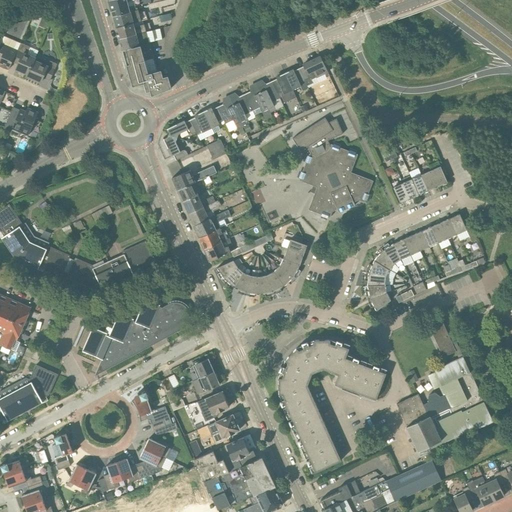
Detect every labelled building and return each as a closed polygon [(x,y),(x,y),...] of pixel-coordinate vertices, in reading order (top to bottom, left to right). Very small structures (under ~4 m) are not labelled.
[(124,9),(128,8),(129,10),(136,8),(135,5),(141,4),(140,0),(112,0),(108,1),(112,14),(124,11),(124,9)] [(129,10),(128,8),(124,9),(124,11),(112,14),(116,28),(134,24),(133,23),(147,19),(145,11),(139,12),(138,10),(137,7),(136,8),(129,10)] [(49,21),(42,18),(38,26),(46,29),(49,21)] [(119,39),(146,32),(151,30),(149,23),(135,27),(134,24),(116,28),(119,39)] [(122,51),(140,45),(149,43),(146,32),(119,39),(122,51)] [(0,65),(9,70),(12,62),(13,63),(18,50),(2,43),(0,46),(0,65)] [(18,50),(13,63),(18,65),(16,70),(27,75),(28,75),(35,60),(36,58),(27,54),(30,47),(21,43),(18,50)] [(140,45),(122,51),(132,87),(144,84),(146,92),(150,91),(151,96),(171,88),(168,76),(163,77),(161,70),(148,74),(140,45)] [(311,80),(316,77),(316,78),(328,72),(320,56),(303,64),(304,66),(299,69),(304,81),(307,86),(313,83),(311,80)] [(35,60),(28,75),(27,75),(26,77),(40,83),(43,78),(50,81),(57,64),(49,61),(48,65),(35,60)] [(301,86),(299,83),(304,81),(299,69),(294,71),(293,69),(285,73),(292,90),(301,86)] [(296,97),(292,90),(285,73),(276,77),(277,79),(272,81),(278,93),(280,98),(282,104),(296,97)] [(272,102),(280,98),(278,93),(272,81),(263,85),(266,90),(260,93),(270,113),(276,110),(272,102)] [(272,116),(270,113),(260,93),(255,95),(253,90),(245,94),(252,111),(260,107),(265,119),(272,116)] [(243,126),(249,123),(245,114),(252,111),(245,94),(236,98),(238,103),(233,105),(243,126)] [(330,100),(328,94),(322,97),(325,103),(330,100)] [(238,130),(244,127),(243,126),(233,105),(228,108),(226,103),(218,107),(223,119),(223,120),(225,124),(233,120),(238,130)] [(218,121),(223,119),(218,107),(212,109),(212,108),(203,112),(211,129),(219,124),(218,121)] [(4,128),(10,131),(11,131),(19,111),(13,108),(4,128)] [(9,133),(18,137),(20,132),(29,135),(38,113),(27,109),(26,112),(20,110),(19,111),(11,131),(10,131),(9,133)] [(196,132),(197,134),(197,135),(211,129),(203,112),(194,116),(195,117),(190,120),(196,132)] [(308,147),(311,155),(309,154),(299,180),(317,187),(308,210),(330,218),(332,212),(337,209),(339,213),(355,205),(354,202),(358,200),(365,203),(373,181),(351,172),(358,155),(331,144),(331,145),(328,140),(343,134),(337,119),(329,123),(325,117),(293,139),(301,151),(308,147)] [(192,134),(196,132),(190,120),(185,122),(184,121),(167,129),(169,132),(168,135),(177,138),(178,134),(188,129),(190,133),(192,134)] [(176,160),(188,155),(186,151),(184,150),(180,152),(176,142),(177,138),(168,135),(167,137),(163,139),(172,156),(174,155),(176,160)] [(33,146),(36,147),(41,141),(35,138),(33,144),(33,146)] [(227,153),(226,152),(220,139),(207,146),(213,159),(227,153)] [(190,170),(172,178),(178,190),(195,182),(217,173),(214,166),(192,175),(190,170)] [(431,170),(438,186),(447,182),(440,166),(431,170)] [(394,174),(392,167),(384,170),(387,176),(394,174)] [(429,191),(438,186),(431,170),(421,175),(429,191)] [(419,195),(429,191),(421,175),(412,179),(419,195)] [(410,199),(419,195),(412,179),(403,183),(410,199)] [(195,182),(178,190),(183,201),(198,194),(198,195),(200,194),(195,182)] [(400,203),(410,199),(403,183),(393,187),(400,203)] [(198,194),(183,201),(188,214),(204,207),(198,195),(198,194)] [(205,199),(208,205),(215,201),(212,196),(205,199)] [(194,225),(209,218),(206,212),(221,206),(218,200),(215,201),(208,205),(204,207),(188,214),(194,225)] [(45,201),(38,206),(43,213),(50,208),(45,201)] [(2,238),(16,259),(38,268),(38,269),(39,266),(61,276),(70,256),(48,246),(49,243),(34,237),(25,223),(23,225),(10,204),(9,205),(0,210),(0,230),(4,236),(2,238)] [(101,209),(105,217),(112,213),(109,205),(101,209)] [(105,217),(101,209),(94,213),(98,220),(105,217)] [(209,218),(194,225),(199,237),(220,228),(220,227),(218,222),(231,216),(228,210),(209,218)] [(450,218),(457,234),(467,230),(460,214),(450,218)] [(448,238),(457,234),(450,218),(441,222),(448,238)] [(84,228),(80,221),(75,223),(78,231),(84,228)] [(439,243),(448,238),(441,222),(431,227),(439,243)] [(69,225),(62,228),(65,236),(73,232),(69,225)] [(199,237),(204,249),(227,239),(224,232),(226,231),(224,226),(220,227),(220,228),(199,237)] [(429,247),(439,243),(431,227),(422,231),(429,247)] [(420,251),(429,247),(422,231),(413,235),(420,251)] [(410,255),(420,251),(413,235),(403,239),(410,255)] [(231,252),(234,250),(229,238),(227,239),(204,249),(210,261),(231,252)] [(287,249),(303,255),(307,245),(290,239),(287,249)] [(404,258),(410,255),(403,239),(394,243),(401,260),(404,258)] [(92,265),(75,258),(66,278),(92,289),(100,286),(101,289),(102,288),(114,282),(114,281),(119,278),(120,280),(133,274),(132,271),(155,261),(151,252),(146,241),(122,252),(123,254),(108,261),(93,268),(92,265)] [(399,260),(401,260),(394,243),(390,246),(388,243),(383,246),(385,249),(383,251),(394,264),(395,263),(399,260)] [(283,260),(300,265),(303,255),(287,249),(283,260)] [(389,270),(394,264),(383,251),(381,253),(378,250),(375,255),(377,257),(374,261),(389,270)] [(223,277),(225,279),(238,267),(237,267),(234,260),(217,268),(220,272),(217,274),(220,279),(223,277)] [(280,266),(294,276),(295,274),(298,276),(301,271),(298,269),(300,265),(283,260),(280,266)] [(386,277),(389,270),(374,261),(372,265),(369,264),(367,269),(370,270),(369,273),(386,278),(386,277)] [(274,271),(285,286),(288,282),(290,285),(294,281),(292,278),(294,276),(280,266),(274,271)] [(231,284),(235,288),(243,272),(238,267),(225,279),(227,281),(224,284),(229,287),(231,284)] [(280,288),(285,286),(274,271),(267,275),(273,292),(275,291),(277,294),(282,291),(280,288)] [(244,292),(247,293),(251,276),(244,272),(243,272),(235,288),(239,290),(238,293),(243,295),(244,292)] [(385,285),(386,278),(369,273),(369,275),(365,275),(365,281),(368,281),(368,286),(385,285)] [(270,292),(273,292),(267,275),(259,277),(260,294),(265,293),(265,297),(271,296),(270,292)] [(255,294),(260,294),(259,277),(251,276),(247,293),(249,293),(249,297),(255,297),(255,294)] [(370,299),(387,293),(385,285),(368,286),(369,291),(365,291),(366,297),(370,296),(370,299)] [(387,293),(370,299),(371,301),(368,303),(371,308),(374,306),(377,311),(391,300),(387,293)] [(0,335),(1,335),(0,337),(0,344),(11,349),(15,340),(16,341),(32,307),(31,306),(30,308),(0,295),(0,335)] [(187,308),(186,307),(185,306),(184,305),(183,305),(181,304),(179,303),(178,303),(175,303),(174,303),(173,303),(172,303),(171,303),(170,304),(162,308),(159,307),(160,305),(146,299),(135,322),(133,321),(134,319),(119,313),(109,336),(106,335),(107,333),(93,327),(82,351),(102,360),(101,363),(105,370),(94,376),(182,329),(183,329),(184,328),(185,327),(186,326),(187,325),(188,324),(188,323),(189,322),(189,321),(189,320),(190,319),(190,317),(190,316),(190,315),(189,314),(189,313),(189,312),(188,311),(188,310),(187,309),(187,308)] [(418,451),(427,447),(428,450),(470,431),(471,433),(493,422),(468,367),(464,358),(451,331),(448,333),(443,322),(430,328),(443,358),(456,352),(459,360),(429,375),(435,388),(441,386),(445,395),(440,397),(435,393),(429,396),(428,403),(423,405),(418,394),(397,404),(407,426),(407,427),(418,451)] [(312,374),(323,369),(322,340),(314,340),(308,343),(307,341),(306,342),(307,342),(303,344),(303,343),(302,344),(302,345),(296,348),(291,354),(312,374)] [(338,375),(347,355),(350,345),(342,342),(341,343),(337,342),(338,341),(337,340),(336,342),(330,340),(322,340),(323,369),(338,375)] [(27,347),(24,355),(31,358),(35,351),(27,347)] [(308,385),(312,374),(291,354),(285,360),(283,366),(281,366),(279,371),(281,372),(278,378),(279,386),(308,385)] [(343,387),(355,392),(367,362),(359,359),(358,360),(354,359),(355,358),(347,355),(338,375),(335,384),(343,387)] [(198,378),(214,372),(208,359),(199,363),(199,362),(195,363),(195,365),(193,366),(198,378)] [(367,362),(355,392),(376,400),(387,370),(379,367),(378,368),(374,366),(375,365),(367,362)] [(26,378),(11,386),(0,391),(0,421),(6,418),(8,421),(25,411),(42,402),(42,403),(43,402),(41,399),(49,395),(58,375),(36,365),(30,379),(26,378)] [(418,380),(414,370),(407,373),(412,383),(418,380)] [(198,394),(206,390),(206,391),(219,385),(214,372),(198,378),(193,381),(198,394)] [(166,392),(173,389),(168,378),(161,381),(166,392)] [(282,406),(286,414),(314,401),(308,385),(279,386),(279,394),(282,400),(280,401),(280,402),(281,402),(283,405),(282,406)] [(139,395),(134,397),(135,398),(132,401),(134,403),(135,406),(137,405),(139,410),(138,411),(139,413),(140,416),(140,419),(141,422),(142,422),(142,421),(148,419),(146,413),(152,411),(148,399),(149,399),(146,391),(139,394),(139,395)] [(201,412),(205,421),(218,415),(217,413),(225,409),(224,409),(229,406),(222,391),(205,399),(210,409),(201,412)] [(173,411),(180,409),(185,406),(182,399),(170,404),(173,411)] [(291,426),(294,433),(323,420),(314,401),(286,414),(289,422),(290,421),(292,425),(291,426)] [(212,435),(215,444),(228,439),(227,436),(235,433),(235,432),(240,430),(233,414),(215,422),(220,432),(212,435)] [(151,424),(153,430),(165,426),(163,420),(151,424)] [(300,445),(304,454),(333,441),(323,420),(294,433),(298,441),(299,441),(301,445),(300,445)] [(165,426),(153,430),(156,436),(167,432),(178,428),(176,422),(165,426)] [(56,464),(68,460),(66,454),(76,451),(77,451),(77,450),(76,448),(74,446),(71,447),(69,442),(71,441),(69,438),(68,434),(62,436),(61,434),(54,437),(57,444),(58,444),(62,456),(54,458),(56,464)] [(144,448),(166,459),(171,448),(150,439),(150,438),(149,438),(144,448)] [(241,467),(257,459),(253,451),(250,452),(243,438),(226,445),(232,459),(225,462),(223,459),(218,461),(213,451),(199,457),(195,459),(194,459),(204,481),(217,476),(241,467)] [(333,441),(304,454),(307,461),(308,461),(310,465),(309,465),(312,473),(341,460),(333,441)] [(144,464),(143,465),(147,476),(160,472),(161,468),(166,459),(144,448),(140,458),(141,459),(145,461),(144,464)] [(44,450),(38,452),(42,464),(48,462),(44,450)] [(5,477),(23,471),(21,465),(26,463),(24,459),(25,459),(24,458),(8,464),(8,463),(0,465),(3,472),(4,472),(5,477)] [(141,479),(137,467),(131,469),(128,459),(127,458),(117,462),(123,479),(128,478),(130,483),(141,479)] [(257,495),(274,487),(261,458),(257,459),(241,467),(217,476),(204,481),(210,493),(212,497),(214,501),(216,506),(217,509),(218,510),(227,506),(249,498),(257,495)] [(68,460),(56,464),(59,470),(70,466),(68,460)] [(386,481),(395,502),(441,481),(432,460),(386,481)] [(118,481),(123,479),(117,462),(106,466),(106,467),(107,467),(110,476),(104,478),(109,490),(119,486),(118,481)] [(74,483),(79,485),(87,469),(76,464),(76,465),(74,470),(71,475),(66,485),(71,488),(74,483)] [(137,467),(141,479),(147,477),(143,465),(137,467)] [(499,472),(505,483),(510,481),(511,483),(511,468),(506,472),(505,469),(499,472)] [(87,469),(79,485),(84,488),(81,492),(86,495),(96,474),(96,475),(97,474),(87,469)] [(30,486),(42,482),(40,477),(40,476),(31,479),(30,474),(25,476),(23,471),(5,477),(9,487),(10,487),(28,480),(30,486)] [(495,477),(485,482),(494,500),(504,495),(499,486),(505,483),(499,472),(494,475),(495,477)] [(103,492),(109,490),(104,478),(98,480),(103,492)] [(26,506),(43,500),(41,494),(46,493),(44,487),(48,486),(46,481),(42,482),(30,486),(32,492),(22,495),(26,506)] [(340,491),(321,500),(324,508),(356,494),(360,493),(355,481),(339,488),(340,491)] [(360,493),(356,494),(324,508),(322,510),(322,511),(374,511),(380,509),(388,505),(395,502),(386,481),(360,493)] [(483,505),(494,500),(485,482),(475,487),(483,505)] [(252,506),(245,509),(245,511),(270,511),(281,507),(282,503),(274,487),(257,495),(249,498),(252,506)] [(453,497),(460,511),(469,511),(473,510),(472,510),(468,501),(474,498),(468,487),(462,490),(463,492),(453,497)] [(448,500),(445,491),(440,493),(441,497),(439,497),(441,503),(448,500)] [(111,492),(105,494),(108,500),(113,498),(111,492)] [(203,511),(198,495),(186,499),(190,511),(203,511)] [(190,511),(186,499),(174,503),(177,511),(190,511)] [(52,511),(50,503),(45,505),(43,500),(26,506),(27,511),(52,511)] [(164,511),(177,511),(174,503),(163,507),(164,511)]
